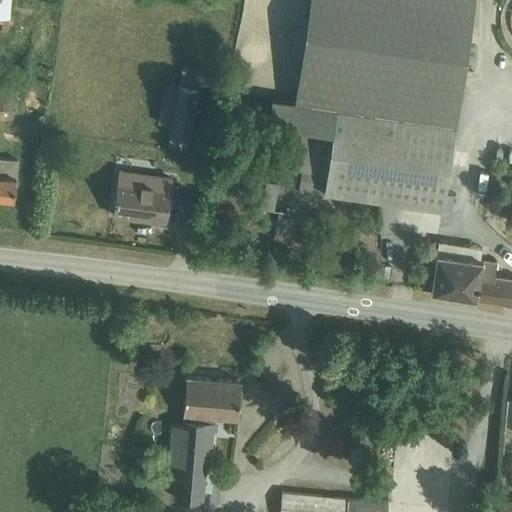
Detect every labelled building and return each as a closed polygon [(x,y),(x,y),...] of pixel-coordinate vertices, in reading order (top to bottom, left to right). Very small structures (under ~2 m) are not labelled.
[(309,0),(294,102),(336,108),(454,125),(472,0),(309,0)] [(182,66),(179,84),(198,87),(201,69),(182,66)] [(187,148),(198,87),(179,84),(168,145),(187,148)] [(2,91),(0,91),(0,118),(1,118),(1,110),(14,111),(16,88),(2,86),(2,91)] [(454,125),(336,108),(294,102),(271,98),(268,122),(332,132),(323,191),(442,208),(454,125)] [(17,161),(0,159),(0,198),(13,200),(17,161)] [(56,165),(55,177),(64,178),(64,166),(56,165)] [(301,174),(298,191),(318,194),(320,177),(301,174)] [(116,180),(112,214),(165,221),(171,178),(153,176),(152,185),(116,180)] [(265,180),(261,207),(273,209),(278,182),(265,180)] [(278,210),(273,238),(290,241),(295,213),(278,210)] [(437,252),(479,258),(481,245),(439,239),(437,252)] [(479,258),(437,252),(431,291),(511,303),(511,276),(495,273),(497,261),(483,259),(479,258)] [(171,423),(168,462),(178,462),(175,499),(204,501),(209,431),(218,432),(219,416),(238,418),(241,380),(186,375),(183,414),(201,415),(201,424),(181,422),(181,424),(171,423)] [(283,407),(274,417),(291,432),(300,422),(283,407)] [(137,456),(134,467),(149,470),(151,458),(137,456)] [(282,490),(279,511),(386,511),(388,501),(282,490)] [(511,511),(511,497),(498,497),(497,511),(511,511)]
